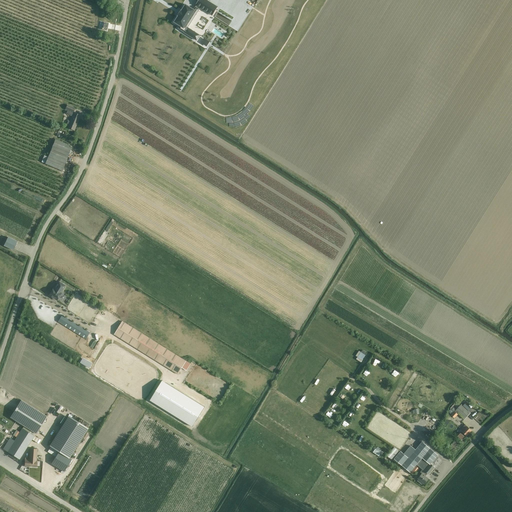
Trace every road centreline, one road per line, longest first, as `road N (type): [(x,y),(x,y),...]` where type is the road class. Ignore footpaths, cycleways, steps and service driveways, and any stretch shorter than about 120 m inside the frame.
road 1 (unclassified): [(0,359),(42,231),(74,184),(98,124),(126,0)]
road 2 (unclassified): [(415,511),(511,407)]
